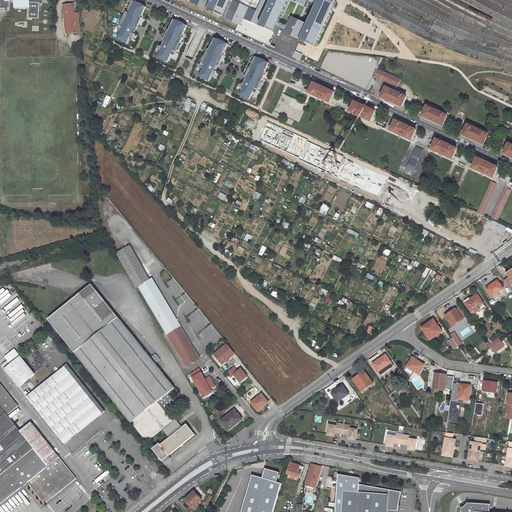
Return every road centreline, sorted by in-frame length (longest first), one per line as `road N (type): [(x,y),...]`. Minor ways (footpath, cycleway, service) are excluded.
road 1 (residential): [(152,0),(511,165)]
road 2 (track): [(340,368),(311,354),(285,316),(163,199),(201,97)]
road 3 (secondary): [(272,451),(428,478)]
road 4 (tertiary): [(401,325),(274,418)]
road 5 (secondary): [(260,444),(195,466),(137,511)]
road 6 (tertiary): [(511,247),(401,325)]
road 7 (track): [(223,106),(186,93),(97,116)]
road 8 (secondary): [(153,511),(210,468),(261,452)]
road 9 (residential): [(401,325),(444,362),(511,373)]
